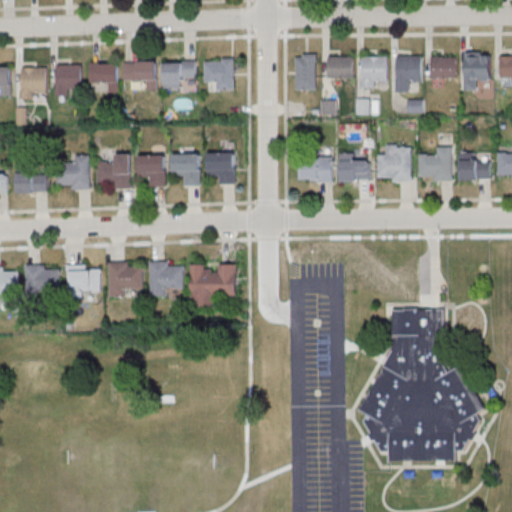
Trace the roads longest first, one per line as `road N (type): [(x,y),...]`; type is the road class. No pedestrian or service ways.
road 1 (residential): [(511,14),(0,28)]
road 2 (residential): [(511,219),(0,230)]
road 3 (residential): [(269,221),(267,0)]
